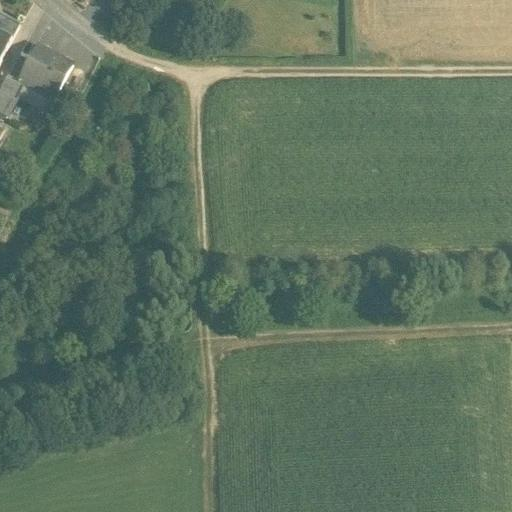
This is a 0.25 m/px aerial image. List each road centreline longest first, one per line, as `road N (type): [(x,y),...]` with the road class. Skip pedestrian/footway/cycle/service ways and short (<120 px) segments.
road 1 (track): [(199,82),(511,77)]
road 2 (track): [(511,330),(211,343)]
road 3 (track): [(199,82),(197,248),(211,343)]
road 4 (track): [(211,343),(46,383),(0,407)]
road 5 (track): [(211,343),(218,511)]
